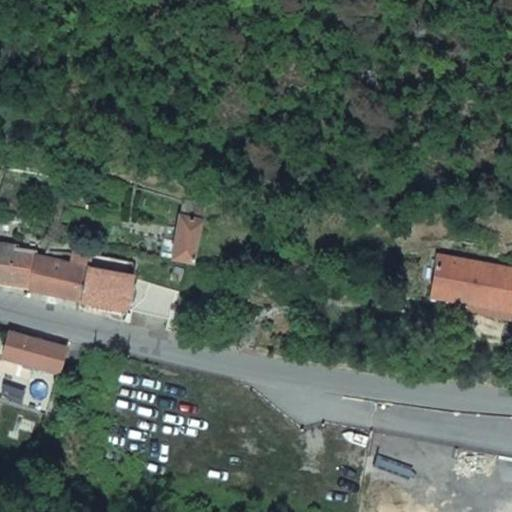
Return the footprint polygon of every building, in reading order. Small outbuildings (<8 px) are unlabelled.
[(202,222),(178,216),(168,259),(191,264),(202,222)] [(14,248),(0,246),(0,286),(27,290),(27,293),(28,294),(28,292),(28,289),(32,260),(14,256),(14,248)] [(429,292),(465,298),(463,304),(511,312),(511,305),(511,270),(436,256),(429,292)] [(50,263),(32,260),(28,289),(28,292),(28,294),(45,297),(50,263)] [(69,266),(50,263),(45,297),(80,303),(86,269),(70,265),(69,266)] [(129,277),(86,269),(80,303),(84,303),(82,310),(109,315),(110,308),(123,311),(129,277)] [(66,349),(9,333),(2,358),(59,374),(66,349)]
